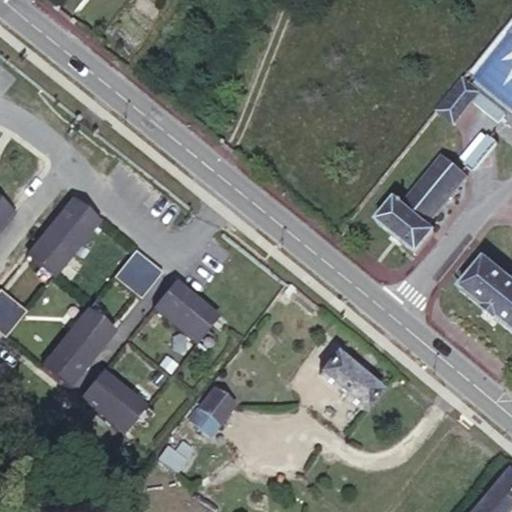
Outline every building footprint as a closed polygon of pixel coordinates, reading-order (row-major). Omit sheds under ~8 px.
[(479,94),(462,79),(436,111),(454,125),(479,94)] [(467,179),(441,157),(402,206),(394,200),(376,222),(417,255),(435,234),(428,227),(467,179)] [(98,223),(71,201),(24,259),(51,281),(98,223)] [(0,204),(0,230),(10,218),(4,213),(6,210),(0,204)] [(161,274),(134,252),(112,279),(139,301),(161,274)] [(511,283),(509,280),(484,260),(459,290),(484,311),(483,312),(496,323),(497,321),(511,332),(511,283)] [(217,319),(173,283),(151,310),(195,346),(217,319)] [(25,313),(0,292),(0,336),(4,340),(25,313)] [(113,333),(86,311),(39,369),(66,391),(113,333)] [(380,393),(335,355),(318,376),(364,413),(380,393)] [(145,409),(100,373),(78,400),(122,436),(145,409)] [(233,407),(213,390),(187,423),(207,439),(233,407)] [(506,511),(511,506),(511,472),(508,469),(472,511),(506,511)]
